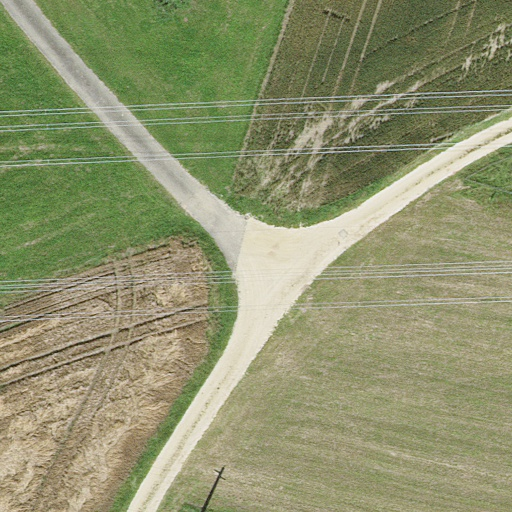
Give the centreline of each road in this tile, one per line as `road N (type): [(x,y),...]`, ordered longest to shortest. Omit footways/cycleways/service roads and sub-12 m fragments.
road 1 (track): [(511,140),(437,173),(289,279),(169,423),(137,511)]
road 2 (track): [(12,0),(53,56),(187,200),(289,279)]
